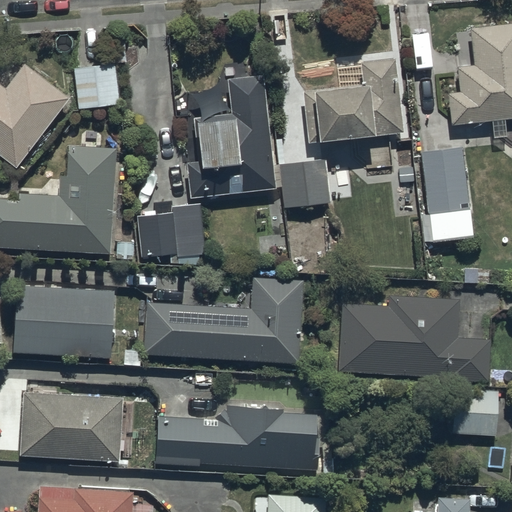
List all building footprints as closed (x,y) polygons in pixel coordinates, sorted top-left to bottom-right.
[(444,88),(448,120),(511,113),(511,20),(469,24),(472,59),(456,61),(458,86),(444,88)] [(309,84),(299,86),(306,140),(400,128),(391,52),(357,57),(360,74),(309,80),(309,84)] [(0,153),(11,162),(66,90),(22,57),(3,83),(0,80),(0,153)] [(112,59),(71,63),(76,106),(117,101),(112,59)] [(183,157),(187,192),(273,184),(263,70),(225,73),(228,108),(190,111),(194,156),(183,157)] [(0,191),(0,241),(107,250),(115,146),(67,142),(65,171),(57,171),(56,190),(8,186),(7,192),(0,191)] [(461,143),(420,147),(428,235),(469,232),(461,143)] [(277,159),(280,204),(329,199),(325,154),(277,159)] [(133,212),(137,253),(173,252),(174,262),(199,259),(198,249),(202,248),(197,197),(168,200),(169,208),(133,212)] [(144,299),(142,351),(298,358),(302,277),(251,275),(250,304),(144,299)] [(11,281),(9,346),(108,352),(112,286),(11,281)] [(341,303),(337,370),(489,378),(491,340),(457,339),(459,297),(388,294),(388,306),(341,303)] [(21,387),(17,449),(116,456),(120,393),(21,387)] [(454,391),(453,434),(496,435),(497,392),(454,391)] [(226,413),(154,411),(152,457),(314,465),(317,407),(279,405),(279,400),(227,398),(226,413)] [(39,487),(37,511),(132,511),(134,493),(39,487)] [(267,511),(324,511),(325,497),(267,495),(267,511)] [(412,511),(471,511),(472,499),(441,498),(440,511),(439,511),(412,511)]
